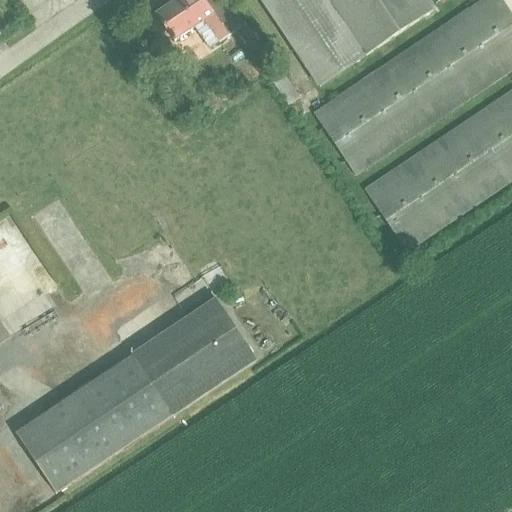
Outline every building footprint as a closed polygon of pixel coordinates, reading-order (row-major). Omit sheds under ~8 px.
[(205,22),(219,43),(230,36),(246,26),(235,9),(230,11),(222,0),(204,0),(203,0),(180,0),(157,16),(174,42),(195,29),(205,22)] [(424,0),(260,0),(319,87),(433,12),(424,0)] [(356,178),(511,73),(511,16),(501,0),(483,0),(313,114),(356,178)] [(205,22),(195,29),(210,50),(219,43),(205,22)] [(249,28),(239,34),(253,55),(263,49),(249,28)] [(282,72),(271,82),(289,107),(301,99),(282,72)] [(511,90),(364,191),(407,255),(511,184),(511,90)] [(132,357),(16,434),(56,495),(173,417),(174,418),(258,362),(216,300),(131,355),(132,357)] [(0,323),(0,343),(9,337),(0,323)]
